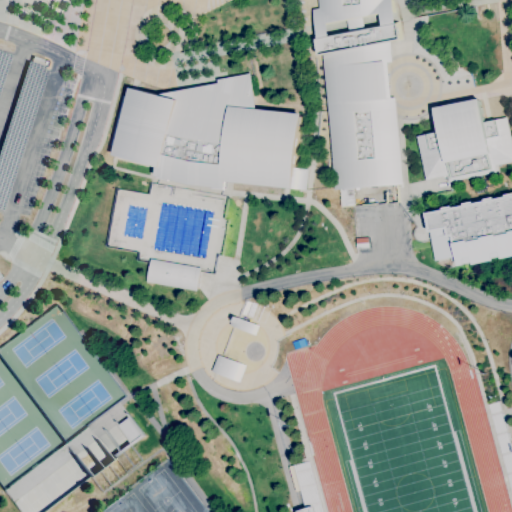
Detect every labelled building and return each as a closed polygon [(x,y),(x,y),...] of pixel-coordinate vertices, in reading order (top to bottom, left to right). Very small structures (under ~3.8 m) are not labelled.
[(391,42),(392,63),(388,63),(391,98),(396,98),(403,184),(354,189),(355,206),(342,207),(341,190),(336,190),(324,55),(320,56),(317,40),(319,39),(314,10),(320,9),(319,0),(391,0),(396,24),(399,24),(402,40),(391,42)] [(146,6),(129,4),(121,56),(137,59),(146,6)] [(0,50),(10,53),(0,83),(0,50)] [(0,143),(27,60),(47,66),(1,209),(0,208),(0,143)] [(160,95),(218,84),(218,80),(250,74),(256,109),(302,114),(296,168),(309,170),(306,191),(227,182),(226,189),(225,189),(225,191),(211,189),(211,187),(190,185),(170,180),(170,182),(156,179),(157,177),(156,176),(158,167),(113,155),(116,146),(112,145),(124,96),(128,97),(131,87),(160,95)] [(447,176),(426,181),(417,137),(440,132),(435,108),(481,98),(486,122),(507,118),(511,142),(511,162),(495,166),(496,173),(449,183),(447,176)] [(511,193),(427,211),(437,260),(457,255),(460,265),(511,254),(511,193)] [(197,292),(148,283),(152,259),(201,268),(197,292)] [(256,336),(231,325),(232,323),(229,322),(232,315),(260,326),(256,336)] [(240,382),(212,372),(219,355),(247,366),(240,382)] [(133,444),(119,426),(130,417),(143,436),(133,444)] [(296,492),(289,467),(295,465),(302,490),(296,492)]
